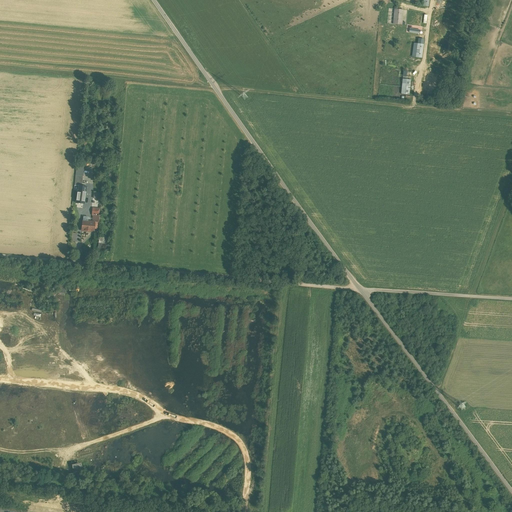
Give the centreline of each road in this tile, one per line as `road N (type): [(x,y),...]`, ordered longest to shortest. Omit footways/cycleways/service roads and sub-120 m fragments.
road 1 (unclassified): [(153,0),(511,494)]
road 2 (track): [(0,69),(511,114)]
road 3 (track): [(250,511),(237,441),(176,418),(72,452),(0,451)]
road 4 (track): [(0,377),(110,389),(163,416)]
